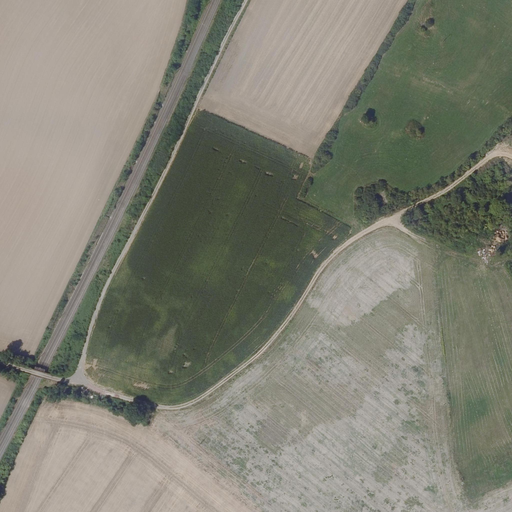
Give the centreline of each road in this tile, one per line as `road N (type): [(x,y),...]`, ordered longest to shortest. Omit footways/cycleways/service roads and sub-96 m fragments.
road 1 (track): [(428,243),(387,224),(361,234),(324,265),(261,354),(182,408),(52,377)]
road 2 (track): [(246,0),(99,299),(75,383)]
